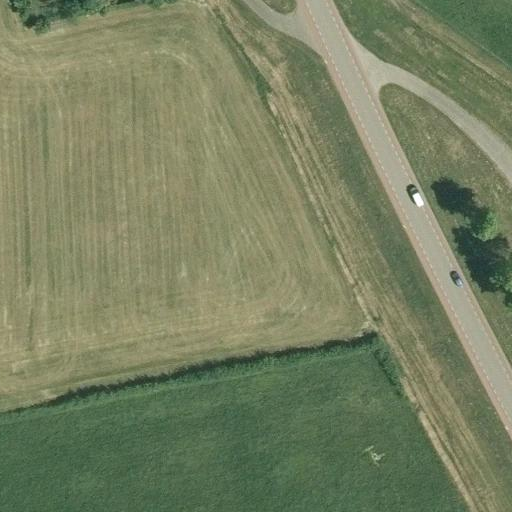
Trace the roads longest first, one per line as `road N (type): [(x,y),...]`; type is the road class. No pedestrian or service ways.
road 1 (secondary): [(511,402),(348,69)]
road 2 (unclassified): [(511,167),(423,90),(372,67),(348,69)]
